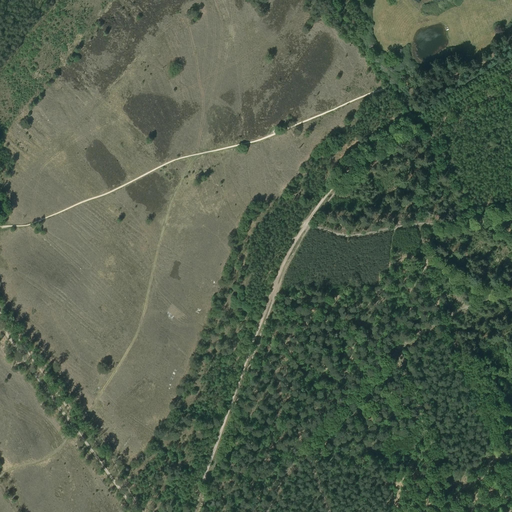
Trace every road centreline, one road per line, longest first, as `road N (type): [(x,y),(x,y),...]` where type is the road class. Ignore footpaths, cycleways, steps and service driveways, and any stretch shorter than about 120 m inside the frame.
road 1 (unknown): [(198,511),(277,288),(315,217),(382,145),(511,66)]
road 2 (track): [(414,118),(336,182),(297,236),(193,511)]
road 3 (track): [(511,290),(442,319),(396,352),(301,450),(267,511)]
road 4 (track): [(395,227),(388,324),(455,511)]
road 5 (track): [(511,466),(422,279),(417,224)]
road 6 (unknown): [(0,314),(143,511)]
road 7 (track): [(275,285),(300,329),(287,360),(286,395),(327,511)]
road 8 (track): [(0,325),(134,511)]
road 9 (track): [(478,217),(357,235),(306,223)]
